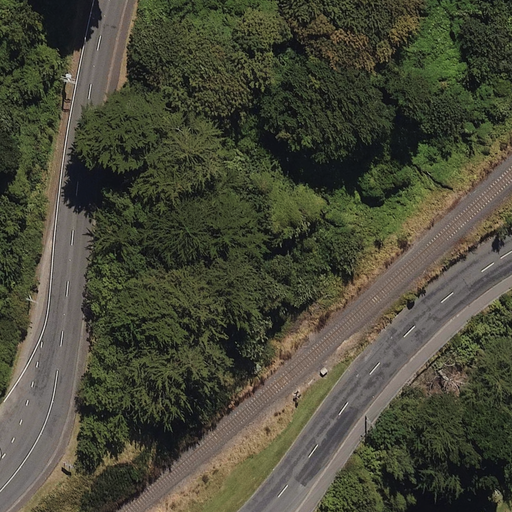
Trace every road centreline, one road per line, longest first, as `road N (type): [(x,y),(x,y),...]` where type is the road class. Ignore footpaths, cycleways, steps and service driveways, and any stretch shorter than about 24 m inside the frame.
road 1 (secondary): [(108,0),(44,425)]
road 2 (secondary): [(265,511),(382,356),(443,298),(511,250)]
